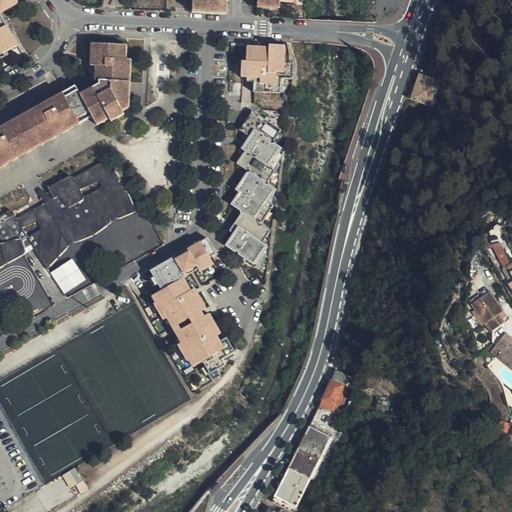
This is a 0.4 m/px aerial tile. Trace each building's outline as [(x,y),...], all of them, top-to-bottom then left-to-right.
[(0,0),(0,11),(11,4),(8,0),(0,0)] [(184,1),(183,15),(217,16),(217,10),(217,0),(182,0),(182,1),(184,1)] [(248,0),(248,11),(270,12),(270,6),(284,6),(284,0),(248,0)] [(0,13),(13,6),(11,4),(0,11),(0,60),(3,59),(2,56),(12,50),(5,37),(2,39),(0,36),(0,31),(1,30),(0,28),(0,13)] [(86,121),(90,128),(101,122),(104,126),(117,117),(116,114),(120,111),(123,63),(118,63),(118,48),(83,47),(82,69),(73,68),(62,75),(69,88),(0,127),(0,169),(11,164),(86,121)] [(272,83),(278,83),(280,68),(275,68),(275,50),(260,50),(260,53),(239,53),(239,67),(234,67),(233,82),(245,82),(245,97),(271,97),(272,83)] [(0,195),(19,185),(96,139),(90,128),(86,121),(11,164),(0,169),(0,127),(69,88),(62,75),(47,83),(42,74),(28,82),(3,96),(0,97),(0,195)] [(422,103),(429,82),(417,77),(409,98),(422,103)] [(263,141),(267,132),(244,115),(231,133),(241,140),(263,141)] [(271,135),(267,132),(263,141),(269,141),(271,139),(271,135)] [(223,207),(229,211),(231,208),(246,175),(259,148),(263,141),(241,140),(233,151),(237,154),(229,165),(241,174),(228,191),(232,194),(223,207)] [(234,215),(230,221),(258,223),(262,217),(263,208),(261,206),(263,202),(265,192),(259,188),(266,177),(267,168),(266,167),(268,164),(269,151),(264,148),(269,141),(263,141),(259,148),(246,175),(231,208),(229,211),(234,215)] [(0,268),(12,262),(16,260),(18,257),(19,255),(19,254),(17,247),(24,243),(43,273),(65,251),(65,246),(67,245),(70,247),(89,237),(105,225),(104,221),(108,219),(112,221),(130,213),(120,192),(117,192),(113,184),(116,182),(101,163),(67,183),(63,181),(42,193),(46,204),(10,224),(6,217),(5,216),(4,216),(3,216),(2,217),(0,217),(0,268)] [(250,264),(258,252),(258,249),(255,246),(259,240),(260,233),(254,229),(258,223),(230,221),(223,231),(227,234),(219,246),(245,265),(250,264)] [(498,226),(487,230),(501,266),(511,262),(498,226)] [(146,296),(148,299),(157,289),(175,271),(190,255),(202,244),(200,240),(181,251),(182,253),(170,261),(168,258),(146,272),(155,291),(146,296)] [(157,289),(148,299),(157,316),(163,314),(170,327),(199,310),(189,291),(184,293),(177,280),(180,278),(179,278),(191,271),(193,274),(207,266),(203,259),(209,256),(202,244),(190,255),(175,271),(157,289)] [(52,271),(65,293),(87,280),(73,258),(52,271)] [(503,270),(509,282),(511,280),(511,273),(509,267),(503,270)] [(485,288),(488,293),(494,289),(491,284),(485,288)] [(491,320),(498,330),(509,321),(507,318),(504,313),(508,310),(494,289),(488,293),(476,301),(480,307),(488,322),(491,320)] [(478,329),(488,322),(480,307),(469,314),(478,329)] [(173,332),(177,340),(189,331),(204,318),(203,316),(173,332)] [(205,383),(213,378),(210,371),(218,367),(214,361),(228,353),(220,339),(213,343),(210,337),(214,335),(204,318),(189,331),(177,340),(180,345),(175,349),(185,367),(196,362),(199,367),(197,368),(205,383)] [(511,332),(510,330),(492,350),(498,356),(502,352),(511,361),(511,332)] [(498,356),(511,367),(511,361),(502,352),(498,356)] [(342,385),(329,379),(315,417),(334,419),(345,393),(340,391),(342,385)] [(334,419),(315,417),(271,506),(286,511),(293,511),(308,481),(311,482),(340,419),(334,419)] [(352,419),(340,419),(311,482),(320,487),(352,419)] [(64,474),(71,485),(77,482),(72,474),(77,472),(75,468),(64,474)]
